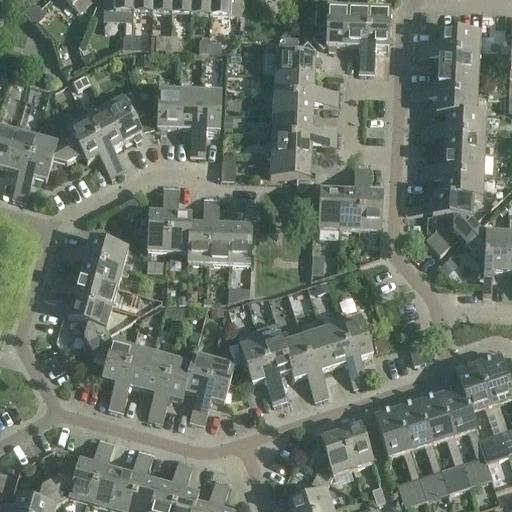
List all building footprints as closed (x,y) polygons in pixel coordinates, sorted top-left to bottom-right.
[(62,0),(78,18),(90,7),(83,0),(62,0)] [(133,17),(133,0),(113,0),(113,1),(104,0),(103,16),(133,17)] [(152,0),(133,0),(133,17),(152,18),(152,0)] [(171,0),(152,0),(152,18),(171,19),(171,0)] [(191,0),(171,0),(171,19),(190,20),(191,0)] [(191,0),(190,20),(209,21),(210,0),(191,0)] [(210,0),(209,21),(239,22),(239,0),(210,0)] [(28,24),(39,14),(34,9),(31,9),(22,17),(28,24)] [(346,52),(348,12),(327,11),(327,13),(318,13),(315,15),(315,31),(326,31),(326,38),(316,37),(309,44),(320,56),(325,51),(346,52)] [(366,79),(367,62),(367,53),(368,13),(348,12),(346,52),(359,52),(359,79),(366,79)] [(367,53),(367,62),(366,79),(374,79),(375,53),(388,53),(389,14),(368,13),(367,53)] [(39,14),(28,24),(34,30),(43,23),(43,18),(39,14)] [(413,55),(429,56),(438,56),(478,58),(479,37),(439,36),(439,48),(414,47),(413,55)] [(131,55),(132,40),(127,40),(124,43),(123,55),(131,55)] [(132,40),(131,55),(141,55),(142,43),(139,40),(132,40)] [(171,57),(171,42),(166,41),(156,41),(155,57),(171,57)] [(171,42),(171,57),(180,57),(180,45),(177,42),(171,42)] [(208,58),(208,43),(203,43),(200,46),(200,58),(208,58)] [(274,80),(313,82),(314,61),(320,56),(309,44),(302,51),(301,60),(297,60),(297,44),(284,44),(278,49),(277,59),(275,59),(274,80)] [(438,56),(429,56),(413,55),(413,63),(438,64),(438,77),(477,79),(478,58),(438,56)] [(411,96),(428,97),(437,97),(476,99),(477,79),(438,77),(437,89),(412,88),(411,96)] [(78,98),(91,90),(85,80),(72,88),(78,98)] [(313,102),(323,103),(339,104),(339,96),(313,95),(313,82),(274,80),(273,101),(313,102)] [(144,117),(149,136),(157,134),(178,135),(179,95),(158,94),(157,118),(144,117)] [(197,161),(198,145),(198,136),(199,96),(179,95),(178,135),(190,135),(189,161),(197,161)] [(198,136),(198,145),(197,161),(205,161),(206,136),(219,137),(220,97),(199,96),(198,136)] [(437,97),(428,97),(411,96),(411,104),(436,105),(436,118),(485,120),(485,119),(476,119),(476,99),(437,97)] [(339,104),(323,103),(313,102),(273,101),(272,121),(312,123),(312,110),(339,111),(339,104)] [(103,113),(123,148),(141,138),(149,136),(144,117),(133,124),(121,103),(103,113)] [(105,158),(110,166),(118,181),(125,177),(112,154),(123,148),(103,113),(85,123),(105,158)] [(419,138),(436,139),(445,138),(484,140),(485,120),(436,118),(445,119),(445,131),(419,130),(419,138)] [(311,143),(321,144),(337,144),(338,137),(311,135),(312,123),(272,121),(271,141),(311,143)] [(98,161),(103,170),(112,184),(118,181),(110,166),(105,158),(85,123),(67,133),(71,140),(63,144),(75,165),(82,161),(86,168),(98,161)] [(17,137),(0,131),(0,173),(6,175),(17,137)] [(19,206),(24,190),(26,180),(36,142),(17,137),(6,175),(19,178),(12,204),(19,206)] [(445,138),(436,139),(419,138),(418,146),(444,147),(444,159),(483,160),(484,140),(445,138)] [(337,144),(321,144),(311,143),(271,141),(270,162),(310,163),(311,151),(337,152),(337,144)] [(26,180),(24,190),(19,206),(26,208),(31,192),(34,183),(46,186),(52,166),(66,170),(75,165),(63,144),(57,148),(36,142),(26,180)] [(418,178),(434,179),(443,179),(483,181),(483,160),(444,159),(443,171),(418,170),(418,178)] [(310,163),(270,162),(270,183),(296,184),(296,193),(303,201),(314,190),(309,184),(310,163)] [(361,197),(361,187),(362,171),(354,170),(353,197),(340,196),(339,236),(359,237),(361,197)] [(362,171),(361,187),(361,197),(359,237),(380,237),(382,198),(369,197),(370,171),(362,171)] [(443,179),(434,179),(418,178),(417,186),(443,187),(442,199),(432,198),(432,199),(482,201),(483,181),(443,179)] [(339,236),(340,196),(319,195),(314,190),(303,201),(309,208),(319,208),(318,235),(339,236)] [(169,218),(170,209),(171,193),(163,193),(162,218),(149,217),(147,257),(168,258),(169,218)] [(171,193),(170,209),(169,218),(168,258),(188,259),(187,268),(188,268),(190,219),(177,218),(178,194),(171,193)] [(478,229),(476,227),(471,222),(472,201),(482,202),(482,201),(432,199),(432,211),(406,211),(406,220),(423,220),(431,220),(452,221),(452,236),(461,245),(478,229)] [(208,269),(210,220),(211,204),(203,204),(202,229),(190,229),(190,219),(188,268),(208,269)] [(211,204),(210,220),(208,269),(228,270),(230,230),(218,230),(219,205),(211,204)] [(249,271),(252,222),(252,206),(244,206),(242,231),(230,230),(228,270),(249,271)] [(484,276),(484,286),(483,302),(491,303),(492,277),(504,277),(506,237),(485,236),(480,232),(478,229),(461,245),(470,255),(484,255),(484,276)] [(59,257),(75,261),(84,263),(122,274),(128,253),(89,243),(85,256),(60,250),(59,257)] [(84,263),(75,261),(59,257),(57,264),(81,271),(78,283),(116,293),(122,274),(84,263)] [(47,296),(64,301),(73,302),(111,313),(116,293),(78,283),(74,296),(50,289),(47,296)] [(329,296),(325,284),(312,288),(316,300),(329,296)] [(73,302),(64,301),(47,296),(45,304),(70,311),(67,323),(87,328),(83,343),(88,351),(109,340),(105,333),(111,313),(73,302)] [(285,318),(280,304),(269,308),(273,321),(285,318)] [(163,321),(182,326),(184,313),(165,313),(163,321)] [(352,366),(355,375),(360,391),(367,389),(359,364),(372,360),(360,322),(340,328),(352,366)] [(360,391),(355,375),(352,366),(340,328),(320,335),(332,373),(344,369),(352,394),(360,391)] [(313,379),(316,388),(321,404),(328,402),(320,377),(332,373),(320,335),(301,341),(313,379)] [(271,382),(274,392),(279,408),(287,406),(279,380),(290,376),(293,385),(294,385),(278,338),(259,345),(271,382)] [(305,382),(308,391),(314,407),(321,404),(316,388),(313,379),(301,341),(282,347),(279,338),(278,338),(294,385),(305,382)] [(114,416),(119,400),(122,390),(133,352),(112,346),(109,340),(88,351),(93,360),(107,364),(101,385),(114,388),(107,413),(114,416)] [(279,408),(274,392),(271,382),(259,345),(239,351),(251,389),(264,385),(272,410),(279,408)] [(409,355),(414,371),(425,367),(420,351),(409,355)] [(122,390),(119,400),(114,416),(122,418),(129,392),(141,396),(152,357),(133,352),(122,390)] [(154,427),(158,411),(161,401),(172,363),(152,357),(141,396),(154,399),(147,425),(154,427)] [(161,401),(158,411),(154,427),(161,429),(169,403),(181,407),(194,359),(191,368),(172,363),(161,401)] [(196,428),(200,413),(203,403),(214,365),(194,359),(181,407),(184,398),(196,401),(189,426),(196,428)] [(511,460),(511,433),(507,435),(499,411),(501,407),(511,403),(511,400),(499,361),(477,368),(507,462),(511,460)] [(201,413),(196,428),(203,430),(208,415),(211,405),(223,409),(227,397),(230,389),(236,371),(214,365),(203,403),(201,413)] [(486,469),(507,462),(477,368),(455,376),(460,393),(461,393),(486,469)] [(492,486),(486,469),(461,393),(460,393),(439,400),(470,493),(492,486)] [(448,500),(470,493),(439,400),(418,407),(448,500)] [(418,407),(396,414),(426,507),(448,500),(418,407)] [(410,511),(426,507),(396,414),(374,421),(388,463),(400,459),(403,461),(411,485),(396,490),(403,511),(410,511)] [(340,437),(352,475),(372,468),(360,430),(340,437)] [(352,475),(340,437),(320,443),(328,469),(319,472),(315,481),(329,488),(332,481),(352,475)] [(88,510),(102,463),(106,447),(99,445),(92,469),(79,466),(78,469),(68,466),(63,469),(60,482),(59,482),(50,487),(62,507),(68,504),(88,510)] [(106,447),(102,463),(88,510),(96,511),(108,511),(119,477),(107,473),(113,449),(106,447)] [(130,511),(138,482),(141,474),(146,458),(138,456),(131,480),(119,477),(108,511),(130,511)] [(146,458),(141,474),(138,482),(130,511),(151,511),(158,488),(146,484),(153,460),(146,458)] [(172,511),(178,493),(180,485),(185,469),(177,467),(170,491),(158,488),(151,511),(172,511)] [(185,469),(180,485),(178,493),(172,511),(193,511),(197,499),(185,495),(192,471),(185,469)] [(289,511),(331,511),(326,494),(329,488),(315,481),(310,489),(313,498),(288,507),(289,511)] [(214,511),(217,504),(222,488),(214,486),(207,511),(195,508),(198,499),(197,499),(193,511),(214,511)] [(62,507),(50,487),(41,491),(37,506),(17,500),(13,511),(8,511),(4,511),(0,509),(0,511),(55,511),(62,507)] [(222,488),(217,504),(214,511),(222,511),(229,490),(222,488)] [(372,495),(376,509),(385,506),(380,492),(372,495)]
